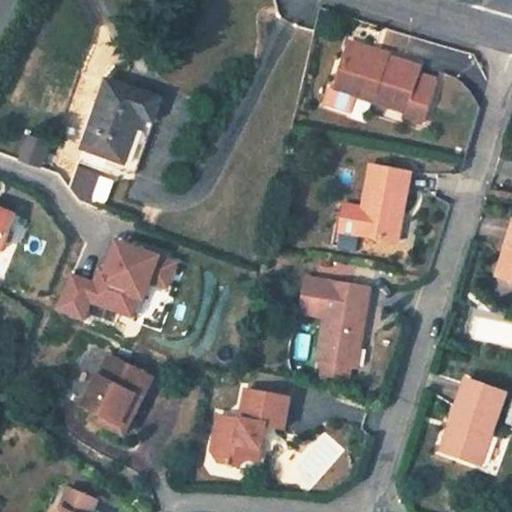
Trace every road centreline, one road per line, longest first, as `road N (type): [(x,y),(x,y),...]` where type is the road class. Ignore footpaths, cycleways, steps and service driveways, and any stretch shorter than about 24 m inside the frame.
road 1 (residential): [(367,511),(511,53)]
road 2 (residential): [(166,511),(181,503),(304,511)]
road 3 (residential): [(511,38),(387,0)]
